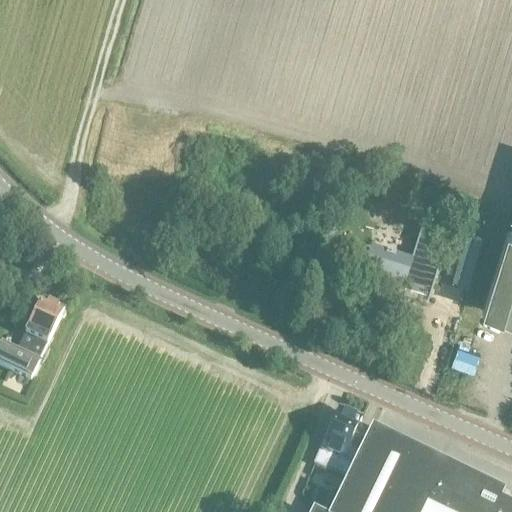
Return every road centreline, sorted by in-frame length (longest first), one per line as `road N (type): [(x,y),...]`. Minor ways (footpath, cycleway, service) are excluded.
road 1 (unclassified): [(511,449),(85,254),(0,185)]
road 2 (track): [(56,236),(119,0)]
